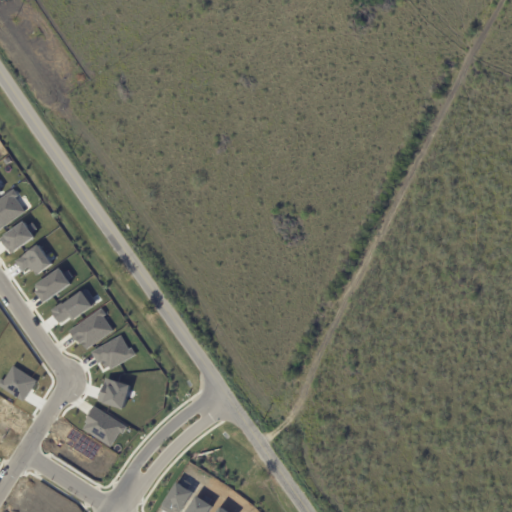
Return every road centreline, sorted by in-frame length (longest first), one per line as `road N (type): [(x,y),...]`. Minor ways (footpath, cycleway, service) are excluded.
road 1 (tertiary): [(305,511),(0,75)]
road 2 (residential): [(217,389),(164,431),(132,470),(113,511)]
road 3 (residential): [(113,511),(230,408)]
road 4 (residential): [(70,381),(0,491)]
